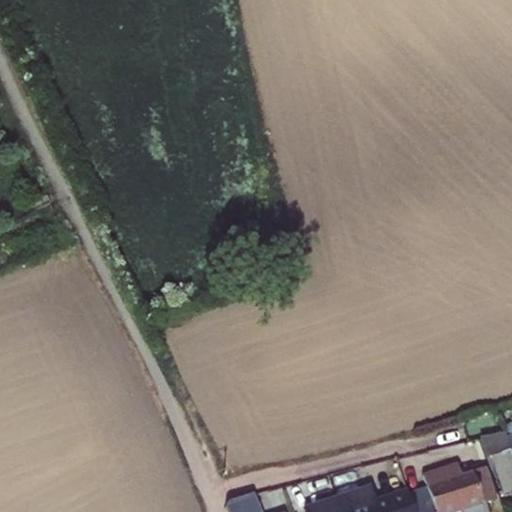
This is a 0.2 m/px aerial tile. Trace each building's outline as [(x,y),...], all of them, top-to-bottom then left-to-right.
[(508,452),(490,458),(503,497),(511,494),(511,444),(506,447),(508,452)] [(424,488),(409,493),(415,511),(460,511),(496,500),(485,468),(460,476),(456,465),(421,476),(424,488)] [(405,494),(399,473),(388,476),(394,498),(405,494)] [(372,493),(337,504),(340,511),(415,511),(409,493),(405,494),(394,498),(375,504),(372,493)] [(253,511),(249,502),(237,506),(239,511),(253,511)]
